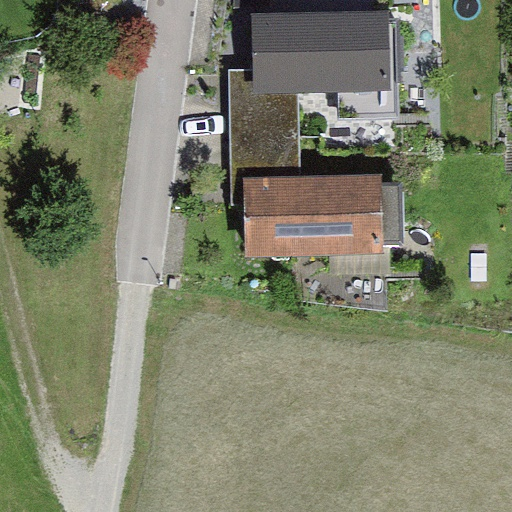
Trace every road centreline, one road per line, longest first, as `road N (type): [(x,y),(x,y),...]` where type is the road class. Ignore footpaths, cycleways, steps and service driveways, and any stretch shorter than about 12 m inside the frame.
road 1 (residential): [(139,284),(177,0)]
road 2 (track): [(0,260),(37,402),(69,480),(108,501)]
road 3 (track): [(106,511),(139,284)]
